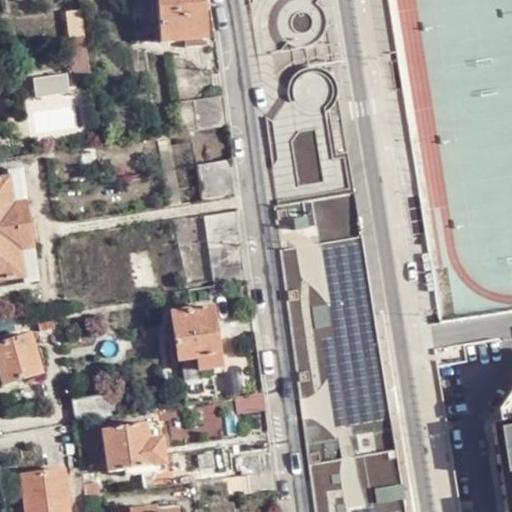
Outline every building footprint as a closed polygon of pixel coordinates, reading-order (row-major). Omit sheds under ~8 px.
[(203,0),(158,0),(161,33),(186,31),(206,29),(204,8),(203,0)] [(243,0),(253,57),(296,50),(308,48),(315,46),(323,37),(326,27),(326,22),(319,10),(315,6),(305,3),(298,3),(300,0),(243,0)] [(207,42),(206,29),(186,31),(187,44),(207,42)] [(186,31),(161,33),(162,46),(187,44),(186,31)] [(35,97),(69,89),(65,69),(30,77),(35,97)] [(257,81),(274,212),(355,200),(353,189),(338,93),(336,94),(334,86),(329,78),(323,75),(315,73),(257,81)] [(226,112),(224,98),(197,103),(200,116),(226,112)] [(180,105),(184,134),(202,131),(200,116),(197,103),(180,105)] [(202,131),(228,127),(226,112),(200,116),(202,131)] [(202,199),(234,195),(229,161),(198,165),(202,199)] [(21,279),(0,281),(0,288),(37,283),(20,170),(0,172),(0,180),(8,179),(21,279)] [(0,281),(21,279),(8,179),(0,180),(0,281)] [(405,511),(355,200),(274,212),(315,511),(405,511)] [(236,212),(204,216),(214,287),(246,283),(242,251),(236,253),(236,245),(241,245),(236,212)] [(214,309),(171,315),(179,365),(198,362),(200,373),(223,369),(214,309)] [(0,344),(0,372),(5,387),(43,374),(31,335),(0,344)] [(266,411),(264,393),(237,398),(240,414),(266,411)] [(73,401),(76,424),(112,418),(109,396),(73,401)] [(161,423),(146,425),(148,441),(163,440),(161,423)] [(148,441),(146,425),(103,430),(109,472),(166,465),(163,440),(148,441)] [(249,477),(275,474),(272,454),(246,456),(249,477)] [(95,467),(82,470),(84,487),(98,486),(95,467)] [(25,511),(69,511),(64,471),(21,475),(25,511)] [(250,493),(277,491),(275,474),(249,477),(250,493)] [(108,511),(106,495),(99,496),(86,498),(87,511),(108,511)]
